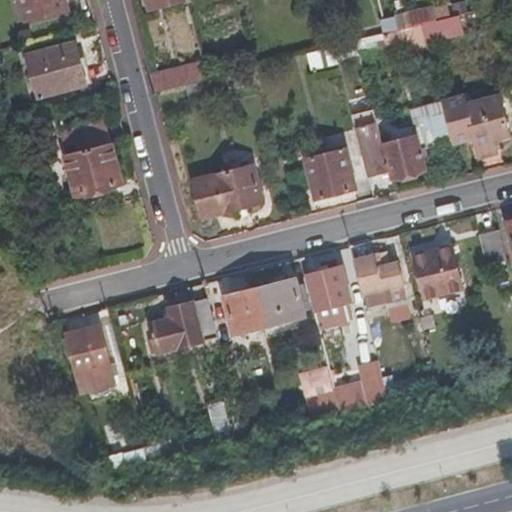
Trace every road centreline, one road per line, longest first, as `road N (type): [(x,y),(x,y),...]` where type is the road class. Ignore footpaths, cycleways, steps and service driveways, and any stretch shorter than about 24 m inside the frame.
road 1 (residential): [(511,183),(179,267)]
road 2 (residential): [(111,0),(179,267)]
road 3 (residential): [(179,267),(46,302)]
